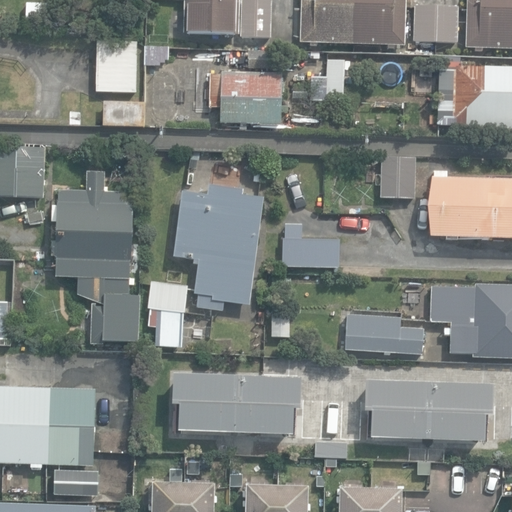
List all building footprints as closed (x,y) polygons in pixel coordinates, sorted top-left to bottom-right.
[(241,0),(241,38),(271,39),(272,1),(244,0),(241,0)] [(354,45),(354,0),(300,0),(299,43),(354,45)] [(404,46),(405,0),(354,0),(354,45),(404,46)] [(511,0),(466,0),(465,48),(511,49),(511,0)] [(235,35),(236,2),(185,1),(183,35),(235,37),(235,35)] [(62,4),(27,4),(27,28),(62,29),(62,4)] [(414,43),(457,44),(458,8),(415,7),(414,43)] [(97,93),(137,94),(137,43),(97,42),(97,93)] [(145,65),(155,66),(169,57),(170,49),(146,47),(145,65)] [(195,50),(173,49),(172,66),(194,66),(195,50)] [(327,60),(325,100),(343,100),(345,60),(327,60)] [(511,67),(455,66),(455,67),(438,67),(437,130),(511,131),(511,67)] [(221,125),(279,126),(280,75),(222,73),(222,75),(210,74),(210,108),(222,108),(221,125)] [(103,127),(145,128),(146,103),(103,102),(103,127)] [(81,126),(82,115),(68,115),(68,126),(81,126)] [(0,192),(41,194),(43,152),(0,149),(0,192)] [(381,199),(415,199),(416,158),(382,158),(381,199)] [(108,191),(109,172),(89,171),(88,191),(61,190),(58,277),(81,278),(80,295),(102,297),(99,342),(141,342),(143,296),(133,296),(136,192),(108,191)] [(430,238),(511,240),(511,175),(484,175),(484,181),(431,180),(430,238)] [(196,308),(222,312),(224,303),(249,306),(264,197),(243,195),(243,189),(209,185),(207,195),(182,191),(173,259),(198,262),(194,294),(197,295),(197,296),(198,297),(196,308)] [(282,267),(340,267),(340,241),(301,241),(301,226),(285,226),(285,239),(283,239),(282,239),(282,267)] [(155,345),(179,348),(183,313),(185,313),(188,287),(151,283),(147,309),(150,310),(148,328),(157,329),(155,345)] [(473,359),(511,359),(511,286),(475,286),(475,288),(431,287),(430,323),(450,323),(449,354),(473,355),(473,359)] [(288,313),(273,312),(273,337),(287,337),(288,313)] [(345,350),(422,354),(423,330),(401,329),(401,318),(346,316),(345,350)] [(180,430),(293,435),(294,407),(300,407),(301,379),(174,373),(173,373),(172,405),(181,406),(180,430)] [(371,439),(486,443),(487,414),(494,415),(495,386),(366,382),(365,412),(372,413),(371,439)] [(48,466),(50,390),(7,389),(4,465),(31,466),(31,469),(43,469),(43,466),(48,466)] [(96,392),(50,390),(48,466),(94,467),(96,392)] [(314,456),(347,456),(347,443),(314,443),(314,456)] [(193,469),(194,456),(184,456),(184,469),(193,469)] [(54,494),(92,496),(93,474),(55,472),(54,494)] [(180,511),(182,484),(153,484),(152,511),(180,511)] [(213,511),(214,485),(182,484),(180,511),(213,511)] [(273,511),(274,487),(246,486),(245,511),(273,511)] [(307,511),(308,488),(274,487),(273,511),(307,511)] [(369,511),(370,490),(340,490),(339,511),(369,511)] [(401,511),(402,491),(370,490),(369,511),(401,511)] [(0,511),(97,511),(98,506),(0,503),(0,511)]
